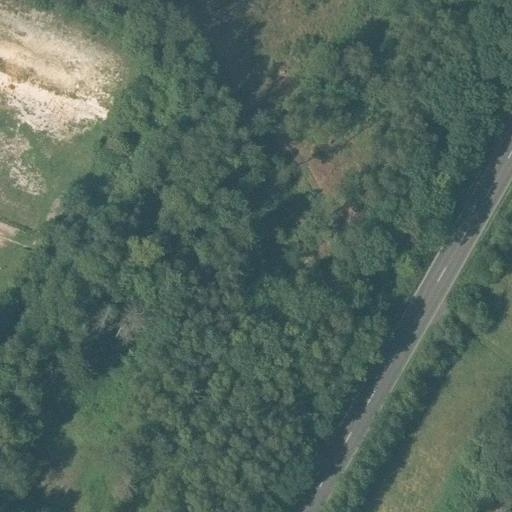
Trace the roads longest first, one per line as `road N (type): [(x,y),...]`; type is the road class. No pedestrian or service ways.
road 1 (track): [(510,0),(354,325),(251,511)]
road 2 (secondary): [(511,153),(306,511)]
